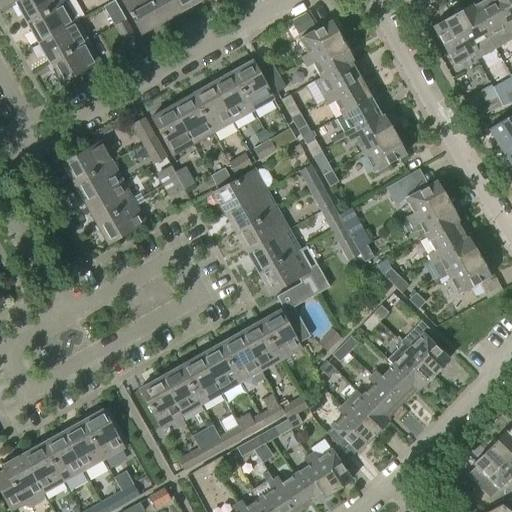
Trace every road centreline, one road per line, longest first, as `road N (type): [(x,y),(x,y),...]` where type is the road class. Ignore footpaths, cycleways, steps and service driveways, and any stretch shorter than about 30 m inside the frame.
road 1 (residential): [(38,139),(287,0)]
road 2 (residential): [(98,350),(196,295),(174,257),(67,318)]
road 3 (residential): [(511,233),(374,0)]
road 4 (residential): [(352,511),(511,362)]
road 5 (residential): [(67,318),(4,352),(25,390),(98,350)]
road 6 (residential): [(67,318),(0,195)]
